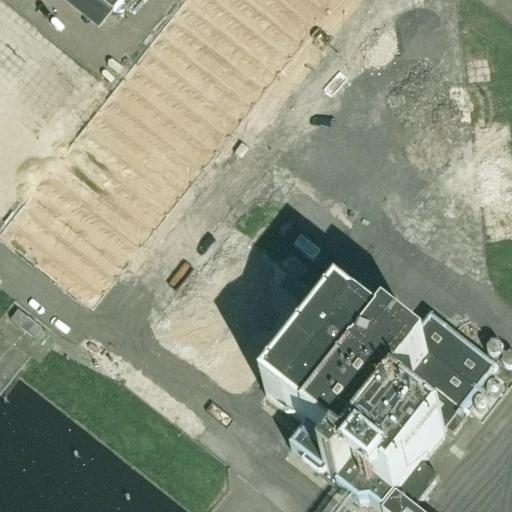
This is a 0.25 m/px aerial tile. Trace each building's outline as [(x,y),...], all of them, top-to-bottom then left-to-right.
[(189,0),(0,247),(0,248),(94,320),(155,241),(149,237),(125,268),(106,266),(94,268),(84,261),(241,57),(239,77),(263,80),(226,87),(224,101),(218,100),(217,115),(224,105),(228,125),(256,120),(285,81),(278,75),(279,62),(262,61),(260,76),(242,62),(253,61),(255,39),(288,33),(328,37),(356,0),(189,0)] [(95,0),(114,14),(125,0),(95,0)] [(192,171),(203,180),(229,145),(210,131),(191,155),(199,161),(192,171)] [(511,221),(491,222),(492,245),(511,244),(511,221)] [(388,511),(414,511),(401,499),(388,511)]
